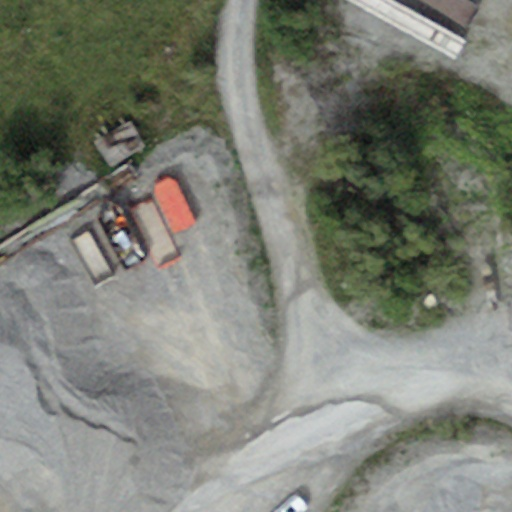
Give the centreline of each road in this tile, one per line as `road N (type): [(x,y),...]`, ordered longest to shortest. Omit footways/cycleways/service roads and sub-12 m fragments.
road 1 (track): [(239,0),(233,75),(283,231),(317,402)]
road 2 (track): [(317,402),(365,382),(427,379),(511,396)]
road 3 (track): [(152,511),(317,402)]
